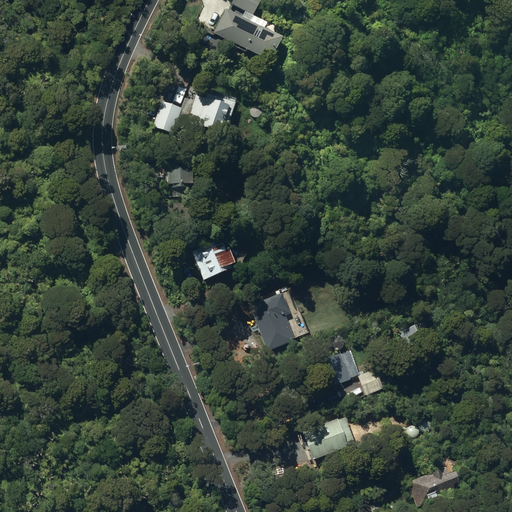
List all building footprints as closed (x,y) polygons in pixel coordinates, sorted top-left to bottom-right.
[(233,0),(232,3),(254,14),(261,0),(233,0)] [(215,32),(273,60),(285,35),(228,7),(215,32)] [(197,94),(189,120),(227,133),(238,101),(209,92),(207,97),(197,94)] [(163,101),(155,126),(175,132),(183,107),(163,101)] [(172,183),(172,186),(189,186),(189,182),(195,183),(195,168),(188,169),(187,166),(172,166),(171,169),(169,169),(169,183),(172,183)] [(161,186),(159,168),(148,169),(150,187),(161,186)] [(193,250),(205,279),(235,267),(234,264),(239,262),(233,248),(228,250),(223,239),(193,250)] [(251,306),(269,351),(296,340),(286,315),(293,312),(285,293),(251,306)] [(401,331),(408,343),(419,337),(412,325),(401,331)] [(328,343),(328,345),(328,346),(329,347),(330,348),(331,349),(332,350),(333,351),(334,351),(336,351),(337,351),(338,351),(339,350),(340,350),(341,349),(342,348),(343,346),(343,345),(343,344),(343,343),(343,341),(343,340),(342,339),(341,338),(340,337),(339,336),(337,336),(336,336),(335,336),(333,336),(332,337),(331,338),(330,338),(329,339),(329,341),(328,342),(328,343)] [(259,340),(250,340),(248,357),(257,358),(259,340)] [(342,352),(352,377),(361,374),(351,349),(342,352)] [(316,362),(327,388),(350,379),(340,352),(316,362)] [(381,428),(375,419),(363,428),(369,436),(381,428)] [(413,480),(423,505),(461,491),(458,485),(466,482),(461,470),(452,473),(450,466),(413,480)]
